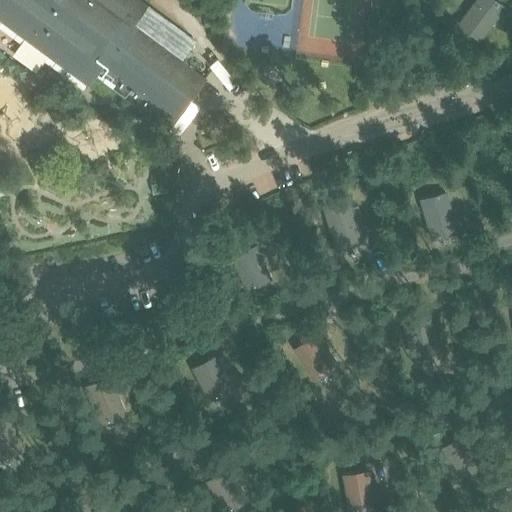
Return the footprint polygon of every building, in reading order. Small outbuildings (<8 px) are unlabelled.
[(169,129),(207,76),(135,23),(149,3),(144,0),(0,0),(0,18),(88,84),(96,75),(169,129)] [(474,0),(458,22),(480,39),(506,5),(499,0),(474,0)] [(459,231),(447,189),(420,197),(431,239),(459,231)] [(363,240),(349,196),(323,204),(335,249),(363,240)] [(273,277),(256,243),(231,255),(247,289),(273,277)] [(410,354),(438,349),(431,311),(403,318),(410,354)] [(317,331),(294,346),(315,378),(340,361),(317,331)] [(209,400),(235,386),(216,353),(191,366),(209,400)] [(101,423),(126,412),(111,374),(84,385),(101,423)] [(0,456),(25,448),(9,404),(0,407),(0,456)] [(436,448),(452,480),(479,468),(461,434),(436,448)] [(207,479),(223,511),(224,511),(249,498),(231,466),(207,479)] [(342,473),(349,510),(376,507),(370,468),(342,473)] [(96,508),(96,511),(126,511),(122,498),(96,508)]
